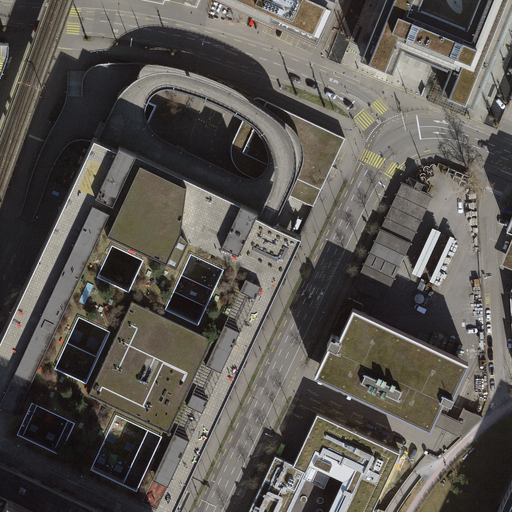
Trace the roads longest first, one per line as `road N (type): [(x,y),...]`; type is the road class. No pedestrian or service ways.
road 1 (primary): [(402,140),(374,171),(214,511)]
road 2 (residential): [(402,140),(357,100),(295,70),(160,32),(33,16)]
